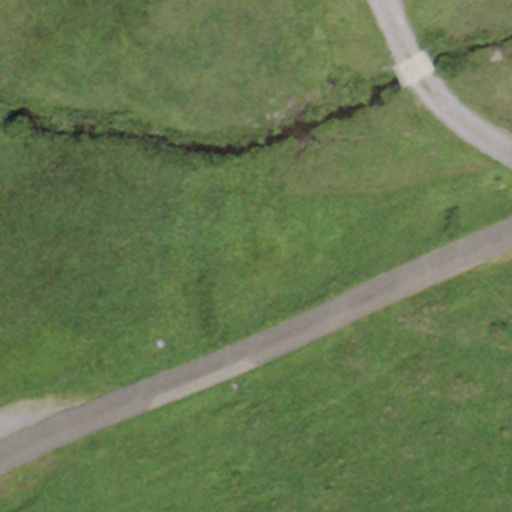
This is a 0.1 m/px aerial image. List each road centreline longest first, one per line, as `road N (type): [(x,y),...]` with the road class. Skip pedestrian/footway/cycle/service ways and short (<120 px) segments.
road 1 (track): [(511,235),(57,419)]
road 2 (track): [(386,0),(422,87),(468,132),(511,155)]
